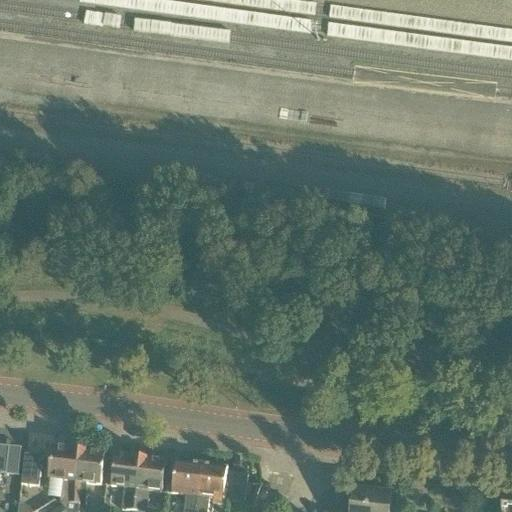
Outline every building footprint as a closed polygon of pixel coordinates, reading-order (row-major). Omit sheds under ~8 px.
[(66,511),(75,511),(75,505),(76,483),(80,451),(54,448),(50,480),(63,482),(61,503),(61,504),(61,505),(66,511)] [(76,483),(75,505),(75,511),(87,511),(88,511),(85,511),(85,506),(86,484),(101,486),(105,454),(80,451),(76,483)] [(25,455),(23,474),(22,485),(39,487),(43,457),(25,455)] [(132,511),(134,511),(141,459),(115,456),(112,487),(124,489),(121,511),(132,511)] [(141,459),(134,511),(146,511),(149,492),(162,493),(166,462),(141,459)] [(184,511),(195,511),(201,466),(177,463),(173,495),(187,496),(184,511)] [(245,504),(247,484),(248,476),(228,473),(228,469),(201,466),(195,511),(208,511),(210,499),(211,500),(212,505),(221,506),(223,501),(245,504)] [(389,511),(392,495),(355,491),(351,511),(389,511)]
